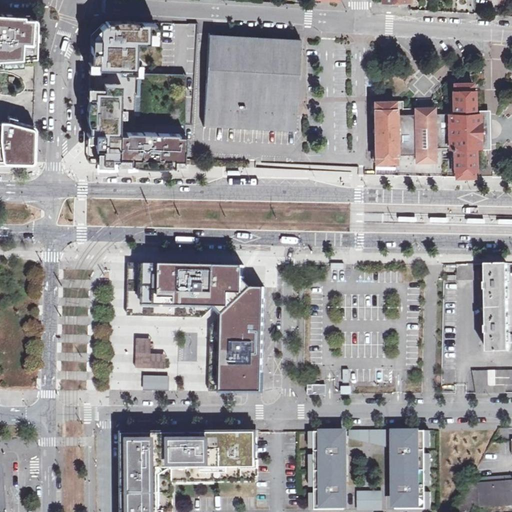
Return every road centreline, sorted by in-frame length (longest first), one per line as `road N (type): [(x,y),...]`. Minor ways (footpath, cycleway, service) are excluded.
road 1 (secondary): [(511,199),(53,189)]
road 2 (unclassified): [(358,24),(75,3)]
road 3 (secondary): [(51,233),(297,238)]
road 4 (residential): [(49,413),(288,411)]
road 5 (residential): [(288,411),(511,409)]
road 6 (secondary): [(297,238),(511,243)]
road 7 (unclassified): [(53,189),(56,63),(75,3)]
road 8 (secondary): [(49,413),(51,233)]
road 9 (unclassified): [(288,411),(288,256),(297,238)]
road 10 (unclassified): [(511,35),(358,24)]
